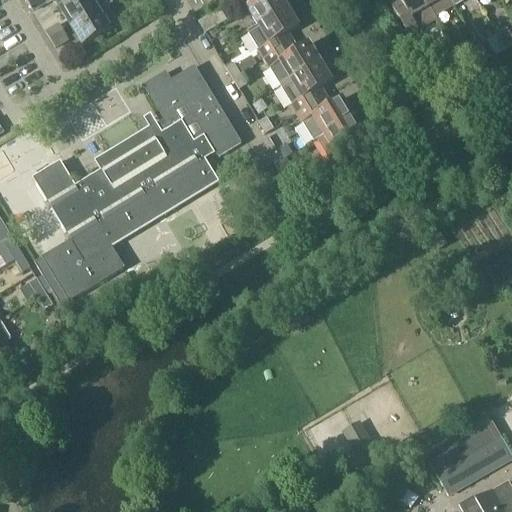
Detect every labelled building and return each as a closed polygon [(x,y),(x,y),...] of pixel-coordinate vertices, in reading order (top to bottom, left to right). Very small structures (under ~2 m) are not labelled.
[(35,0),(28,5),(33,13),(53,0),(60,11),(77,0),(35,0)] [(112,4),(109,0),(77,0),(60,11),(71,29),(107,7),(112,4)] [(257,26),(287,8),(281,0),(257,0),(246,7),(257,26)] [(424,0),(399,0),(401,2),(392,7),(409,35),(418,30),(436,19),(424,0)] [(454,6),(450,0),(424,0),(436,19),(437,19),(436,16),(454,6)] [(107,7),(71,29),(83,49),(114,30),(119,26),(107,7)] [(262,60),(292,43),(287,35),(289,33),(298,28),(287,8),(257,26),(247,32),(257,49),(256,50),(262,60)] [(220,11),(198,24),(204,34),(226,21),(220,11)] [(51,42),(63,34),(58,26),(46,33),(51,42)] [(511,38),(506,29),(496,34),(505,50),(511,45),(511,38)] [(63,34),(51,42),(55,49),(67,41),(63,34)] [(505,50),(496,34),(486,40),(495,55),(505,50)] [(297,52),(292,43),(262,60),(262,61),(268,70),(269,69),(279,88),(320,64),(308,44),(299,50),(297,52)] [(469,73),(459,57),(453,49),(444,54),(459,78),(469,73)] [(470,51),(459,57),(469,73),(479,66),(470,51)] [(231,79),(239,75),(233,64),(225,69),(231,79)] [(331,83),(320,64),(279,88),(290,106),(289,106),(294,115),(324,98),(319,90),(331,83)] [(61,162),(32,179),(71,242),(35,264),(62,308),(125,270),(112,249),(219,184),(206,162),(216,156),(218,160),(229,154),(242,146),(195,68),(194,69),(181,76),(172,82),(167,74),(144,87),(143,88),(164,123),(151,131),(150,130),(96,163),(101,172),(76,187),(61,162)] [(246,86),(239,75),(231,79),(238,91),(246,86)] [(329,107),(324,98),(294,115),(300,125),(301,124),(312,143),(352,119),(341,100),(329,107)] [(266,119),(257,124),(264,134),(272,129),(266,119)] [(352,119),(312,143),(316,141),(327,160),(363,138),(352,119)] [(283,162),(286,160),(293,156),(285,142),(274,149),(282,162),(283,162)] [(283,162),(282,162),(274,167),(281,178),(293,171),(286,160),(283,162)] [(277,188),(274,190),(281,202),(289,197),(282,185),(277,188)] [(445,243),(438,231),(428,237),(435,249),(445,243)] [(15,244),(7,248),(10,254),(15,262),(23,257),(15,244)] [(23,257),(15,262),(21,271),(23,275),(31,270),(23,257)] [(13,264),(9,266),(14,275),(18,273),(19,272),(21,271),(15,262),(13,264)] [(34,283),(29,286),(37,299),(45,294),(45,293),(43,290),(37,280),(37,281),(34,283)] [(37,299),(45,313),(53,308),(53,307),(45,294),(37,299)] [(310,324),(301,309),(293,315),(302,329),(310,324)] [(453,311),(447,314),(452,325),(458,321),(453,311)] [(0,322),(0,359),(11,353),(5,342),(10,339),(0,322)] [(372,446),(359,424),(344,432),(357,455),(372,446)] [(511,457),(492,424),(467,439),(448,450),(450,454),(430,465),(449,497),(511,459),(511,457)] [(459,505),(462,511),(511,511),(511,487),(509,483),(477,501),(474,497),(459,505)] [(158,503),(153,499),(148,505),(153,509),(158,503)]
